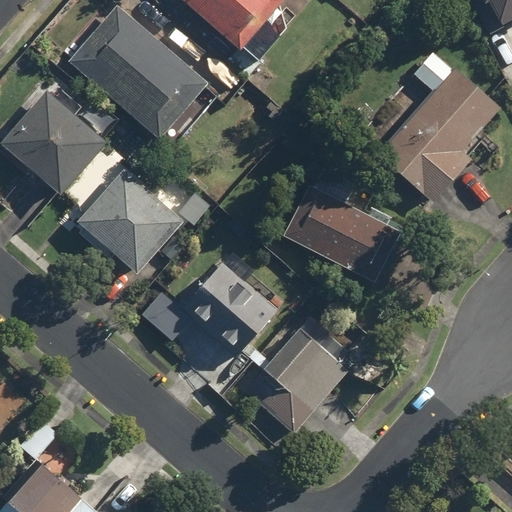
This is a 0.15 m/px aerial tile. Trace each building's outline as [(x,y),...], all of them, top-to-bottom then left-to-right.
[(283,31),(276,3),(273,0),(172,0),(248,70),(283,31)] [(511,0),(464,0),(482,36),(511,21),(511,0)] [(112,7),(62,62),(153,145),(203,90),(112,7)] [(409,75),(416,82),(359,143),(427,206),(466,164),(455,154),(473,135),(492,114),(428,54),(409,75)] [(98,147),(41,95),(0,139),(0,154),(50,200),(98,147)] [(357,222),(341,212),(356,185),(322,166),(307,194),(300,190),(272,239),(366,291),(393,241),(378,233),(383,223),(363,212),(357,222)] [(174,227),(119,173),(69,224),(124,278),(174,227)] [(205,209),(189,194),(171,214),(188,229),(205,209)] [(241,349),(284,305),(229,251),(174,308),(215,348),(227,335),(241,349)] [(347,354),(307,317),(238,392),(287,438),(345,375),(335,366),(347,354)] [(34,422),(15,447),(34,461),(53,436),(34,422)] [(89,511),(33,463),(0,500),(0,511),(89,511)]
